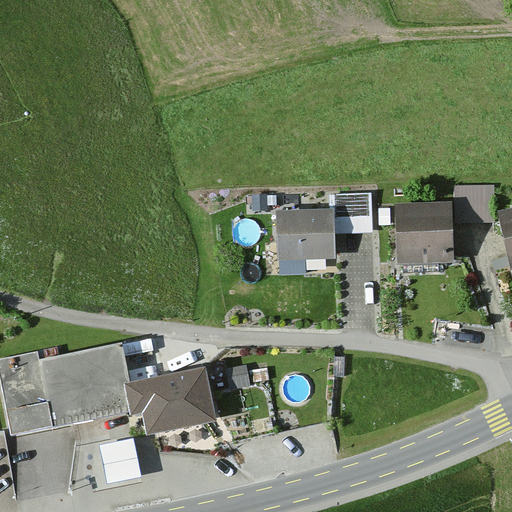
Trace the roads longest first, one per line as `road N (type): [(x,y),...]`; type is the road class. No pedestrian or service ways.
road 1 (residential): [(511,383),(412,348),(137,328),(0,299)]
road 2 (secondary): [(204,511),(377,468),(511,407)]
road 3 (track): [(511,33),(361,40),(203,80)]
